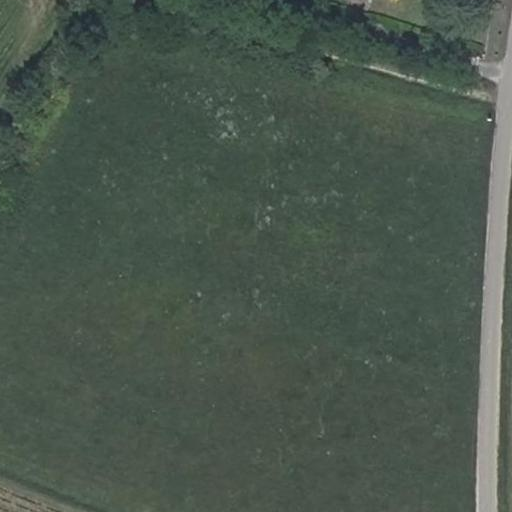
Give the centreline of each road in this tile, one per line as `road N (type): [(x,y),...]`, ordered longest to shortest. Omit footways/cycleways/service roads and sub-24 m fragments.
road 1 (unclassified): [(511,114),(493,324),(492,511)]
road 2 (track): [(158,0),(511,101)]
road 3 (track): [(0,108),(54,0)]
